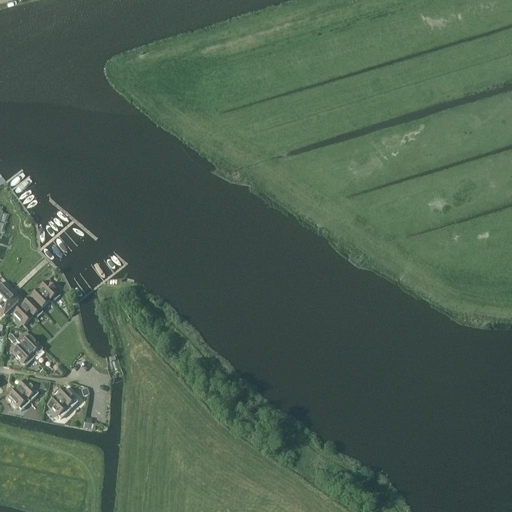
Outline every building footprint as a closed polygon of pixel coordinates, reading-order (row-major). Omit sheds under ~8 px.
[(58,294),(47,283),(39,291),(49,302),(52,305),(60,296),(58,294)] [(0,320),(1,322),(19,304),(0,284),(0,320)] [(41,311),(49,302),(39,291),(30,300),(41,311)] [(30,300),(22,308),(32,319),(41,311),(30,300)] [(22,326),(24,327),(32,319),(22,308),(13,316),(18,321),(14,324),(19,329),(22,326)] [(15,341),(10,336),(7,340),(12,345),(15,341)] [(43,351),(30,338),(21,346),(34,359),(43,351)] [(25,368),(34,359),(21,346),(12,354),(25,368)] [(52,377),(61,378),(65,374),(60,369),(52,377)] [(38,395),(25,382),(17,390),(30,404),(38,395)] [(47,393),(48,386),(41,384),(39,392),(47,393)] [(30,404),(17,390),(8,399),(19,410),(27,401),(30,404)] [(67,409),(75,401),(65,390),(48,407),(58,418),(62,421),(70,413),(67,409)]
